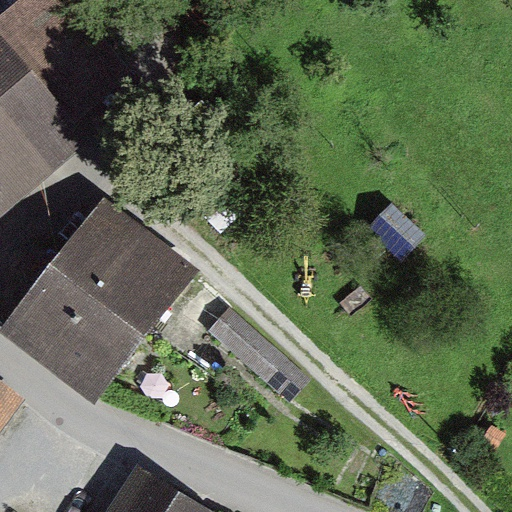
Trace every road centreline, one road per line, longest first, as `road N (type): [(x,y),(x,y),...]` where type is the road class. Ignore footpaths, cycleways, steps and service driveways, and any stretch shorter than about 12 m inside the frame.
road 1 (track): [(103,172),(477,511)]
road 2 (track): [(0,277),(103,172),(156,86),(148,61),(88,0)]
road 3 (track): [(0,343),(69,406),(295,511)]
